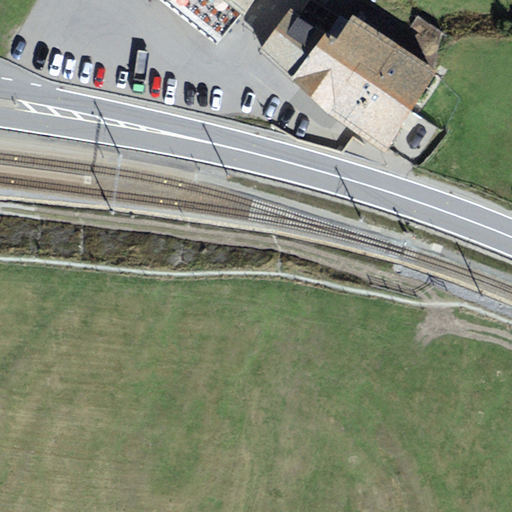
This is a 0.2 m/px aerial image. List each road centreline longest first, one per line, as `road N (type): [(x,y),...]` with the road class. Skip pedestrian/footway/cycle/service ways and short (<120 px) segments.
road 1 (primary): [(511,239),(368,186),(215,143),(0,101)]
road 2 (track): [(432,303),(411,285),(321,257),(0,210)]
